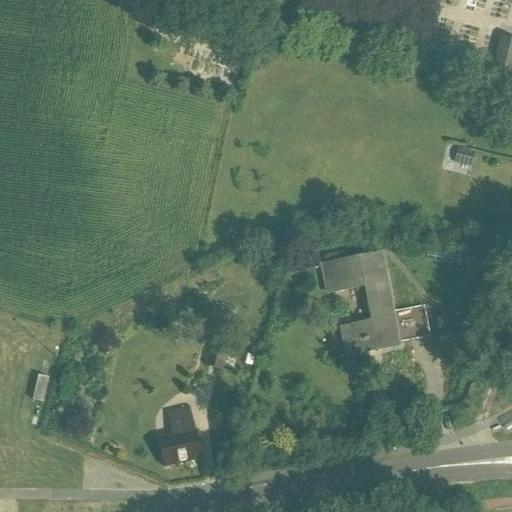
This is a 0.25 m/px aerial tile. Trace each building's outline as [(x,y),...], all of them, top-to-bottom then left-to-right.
[(495,55),(487,86),(507,91),(511,69),(511,42),(499,40),(495,55)] [(471,167),(474,151),(457,147),(453,162),(471,167)] [(325,256),(328,266),(324,267),(329,295),(365,288),(371,324),(343,329),(348,357),(399,347),(382,256),(352,262),(350,250),(325,256)] [(282,304),(283,325),(295,324),(294,304),(282,304)] [(218,314),(233,318),(237,308),(221,305),(218,314)] [(223,368),(229,348),(213,344),(207,367),(222,371),(223,368)] [(44,367),(38,391),(52,394),(58,370),(44,367)] [(159,440),(165,468),(202,460),(196,432),(195,432),(190,409),(167,414),(172,437),(159,440)]
